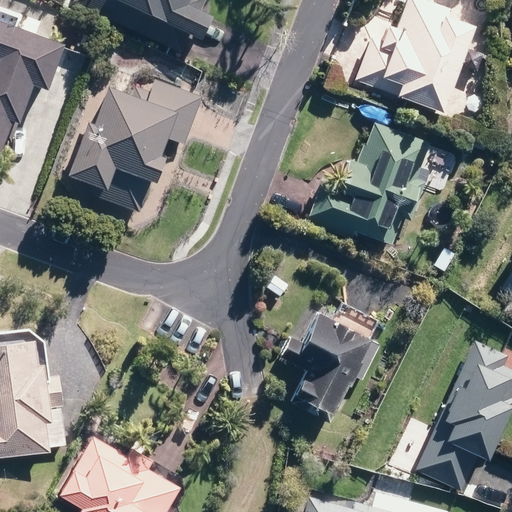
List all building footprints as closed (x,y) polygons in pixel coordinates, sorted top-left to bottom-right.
[(181,4),(182,0),(91,0),(88,10),(182,50),(198,11),(181,4)] [(469,16),(422,0),(399,0),(381,52),(363,46),(350,83),(435,113),(469,16)] [(0,152),(26,82),(35,86),(51,44),(0,25),(0,152)] [(89,195),(131,209),(156,134),(179,142),(195,93),(150,78),(142,100),(100,86),(82,139),(71,136),(58,175),(92,186),(89,195)] [(398,218),(405,220),(419,181),(412,179),(426,141),(369,121),(354,163),(342,158),(333,184),(317,178),(302,219),(387,250),(398,218)] [(511,240),(509,245),(511,246),(511,250),(502,266),(508,270),(487,303),(511,318),(511,240)] [(301,344),(316,351),(303,379),(295,375),(284,399),(327,418),(347,374),(358,379),(377,339),(316,311),(301,344)] [(0,454),(62,446),(57,408),(40,410),(30,336),(0,340),(0,454)] [(511,397),(507,396),(511,383),(511,363),(467,344),(413,468),(459,488),(473,455),(480,459),(488,442),(493,444),(511,401),(511,397)] [(153,511),(170,484),(91,437),(71,471),(64,467),(48,495),(76,511),(153,511)] [(299,511),(388,511),(304,492),(299,511)]
